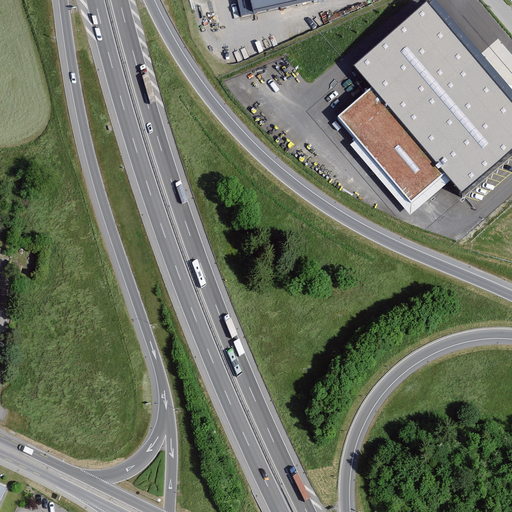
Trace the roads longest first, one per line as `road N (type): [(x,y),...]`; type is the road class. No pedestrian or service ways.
road 1 (motorway): [(307,511),(201,267),(119,0)]
road 2 (motorway): [(94,0),(177,273),(280,511)]
road 3 (motorway): [(511,295),(371,233),(287,178),(197,83),(149,0)]
road 4 (motorway): [(63,0),(89,155),(166,411)]
road 5 (motorway): [(346,511),(353,437),(389,380),(440,345),(511,334)]
road 6 (motorway): [(166,411),(134,465),(73,481)]
